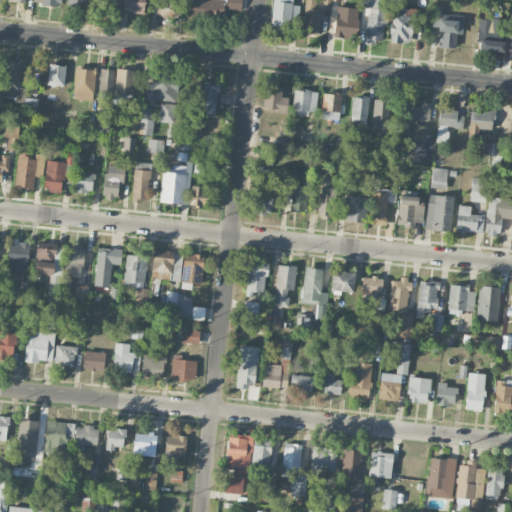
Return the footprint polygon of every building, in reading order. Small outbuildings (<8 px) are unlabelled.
[(151,0),(128,0),(127,12),(143,14),(145,1),(151,2),(151,0)] [(178,15),(178,0),(158,0),(158,14),(178,15)] [(240,17),(240,0),(187,0),(187,15),(240,17)] [(289,30),(289,17),(298,18),(298,5),(293,5),(292,0),(272,0),(272,30),(289,30)] [(320,34),(322,9),(316,9),(316,0),(304,0),(302,33),(320,34)] [(365,39),(384,40),(386,9),(378,9),(378,0),(365,0),(365,6),(367,6),(365,39)] [(360,9),(337,6),(333,36),(355,39),(360,9)] [(439,47),(456,47),(457,34),(463,34),(464,14),(434,13),(434,27),(440,27),(439,47)] [(390,42),(412,43),(412,16),(391,15),(390,42)] [(502,55),(505,19),(479,18),(476,54),(502,55)] [(15,97),(15,102),(25,102),(25,87),(20,87),(21,61),(2,61),(1,96),(15,97)] [(64,86),(65,65),(49,64),(48,85),(64,86)] [(93,100),(95,69),(75,68),(73,99),(93,100)] [(113,95),(114,69),(99,69),(99,95),(113,95)] [(115,94),(134,94),(135,70),(116,69),(115,94)] [(151,100),(177,101),(178,79),(152,78),(151,100)] [(197,110),(215,112),(218,87),(200,85),(197,110)] [(288,97),(281,97),(282,87),(264,86),(263,109),(287,110),(288,97)] [(322,93),(321,120),(340,120),(341,93),(322,93)] [(350,124),(367,125),(368,97),(352,97),(350,124)] [(390,101),(374,99),(370,131),(386,133),(390,101)] [(175,104),(160,103),(159,122),(174,123),(175,104)] [(405,106),(404,120),(429,121),(429,104),(421,103),(421,106),(405,106)] [(462,128),(462,108),(439,107),(437,141),(447,141),(447,128),(462,128)] [(151,134),(152,109),(142,108),(141,134),(151,134)] [(478,133),(478,129),(492,129),(492,110),(471,109),(470,133),(478,133)] [(135,138),(124,137),(123,151),(134,151),(135,138)] [(147,153),(164,154),(164,140),(148,139),(147,153)] [(483,154),(492,154),(492,170),(501,171),(502,143),(483,142),(483,154)] [(17,154),(15,187),(34,188),(35,176),(43,176),(44,157),(17,154)] [(62,192),(65,162),(47,160),(44,191),(62,192)] [(150,163),(134,162),(132,200),(148,201),(150,163)] [(190,172),(185,172),(185,166),(173,165),(173,172),(161,172),(160,203),(188,204),(190,172)] [(103,200),(117,200),(118,185),(124,185),(124,168),(105,167),(103,200)] [(447,169),(432,168),(431,188),(446,189),(447,169)] [(74,192),(92,193),(93,172),(75,171),(74,192)] [(485,201),(486,178),(471,177),(470,201),(485,201)] [(307,185),(290,184),(290,210),(306,211),(307,185)] [(190,206),(206,206),(207,187),(191,186),(190,206)] [(333,217),(337,189),(321,186),(317,215),(333,217)] [(271,214),(272,191),(255,190),(254,213),(271,214)] [(369,223),(386,224),(387,199),(394,199),(395,191),(371,190),(369,223)] [(425,229),(450,232),(454,197),(428,194),(425,229)] [(415,227),(416,221),(422,222),(425,197),(400,195),(396,225),(415,227)] [(365,197),(348,196),(346,221),(365,222),(365,197)] [(511,198),(487,197),(485,236),(499,237),(500,218),(511,218),(511,198)] [(482,215),(470,214),(471,206),(458,205),(455,231),(481,233),(482,215)] [(29,241),(9,240),(8,271),(28,272),(29,241)] [(55,273),(55,245),(36,244),(35,273),(55,273)] [(66,246),(64,276),(82,277),(83,247),(66,246)] [(121,249),(97,247),(95,286),(110,286),(111,264),(121,265),(121,249)] [(152,280),(180,281),(181,254),(173,253),(173,256),(153,255),(152,280)] [(147,256),(127,254),(123,285),(144,287),(147,256)] [(182,283),(202,284),(203,255),(183,254),(182,283)] [(246,294),(265,294),(266,262),(248,262),(246,294)] [(288,307),(288,290),(295,291),(295,266),(276,265),(275,306),(288,307)] [(61,267),(54,266),(54,274),(49,274),(48,303),(59,304),(61,267)] [(321,268),(303,267),(302,303),(320,304),(321,268)] [(353,292),(355,273),(332,270),(330,291),(340,292),(340,291),(353,292)] [(361,297),(373,298),(374,293),(381,294),(382,277),(362,276),(361,297)] [(390,279),(389,310),(408,310),(409,279),(390,279)] [(415,317),(426,319),(428,307),(435,308),(439,283),(420,280),(415,317)] [(467,291),(468,286),(450,284),(447,311),(472,314),(475,292),(467,291)] [(89,286),(75,285),(74,298),(88,300),(89,286)] [(497,321),(499,287),(478,286),(476,320),(497,321)] [(165,316),(204,318),(205,307),(192,306),(192,298),(178,297),(178,292),(166,291),(165,316)] [(327,292),(319,291),(316,319),(324,320),(327,292)] [(258,314),(258,302),(244,302),(244,313),(258,314)] [(267,326),(280,327),(281,315),(268,314),(267,326)] [(410,338),(413,316),(401,314),(398,337),(410,338)] [(443,315),(430,314),(428,330),(442,331),(443,315)] [(70,330),(82,329),(82,317),(70,317),(70,330)] [(198,344),(200,331),(183,329),(181,342),(198,344)] [(17,331),(0,330),(0,357),(15,358),(17,331)] [(25,361),(53,362),(54,332),(26,331),(25,361)] [(498,349),(499,337),(472,336),(472,348),(498,349)] [(261,385),(285,389),(292,342),(283,341),(280,365),(264,363),(261,385)] [(129,344),(115,342),(112,370),(131,372),(134,352),(129,351),(129,344)] [(381,372),(378,399),(398,401),(401,374),(407,374),(410,344),(399,343),(396,374),(381,372)] [(76,347),(56,345),(54,364),(74,366),(76,347)] [(237,386),(256,387),(257,346),(238,345),(237,386)] [(105,352),(84,351),(83,370),(104,371),(105,352)] [(141,373),(162,377),(165,357),(144,353),(141,373)] [(196,360),(180,360),(181,354),(172,354),(171,378),(195,379),(196,360)] [(369,397),(371,363),(361,362),(360,371),(350,371),(349,396),(369,397)] [(459,378),(465,378),(467,365),(460,365),(459,378)] [(335,373),(324,372),(323,393),(340,394),(341,380),(335,380),(335,373)] [(464,409),(482,411),(486,374),(468,372),(464,409)] [(295,391),(311,391),(312,376),(296,375),(295,391)] [(407,401),(427,403),(429,378),(409,376),(407,401)] [(494,409),(511,409),(511,379),(495,380),(494,409)] [(456,387),(446,387),(446,383),(437,382),(435,405),(455,406),(456,387)] [(16,447),(35,449),(38,421),(19,419),(16,447)] [(45,451),(67,451),(68,422),(45,421),(45,451)] [(97,445),(98,426),(74,426),(74,454),(84,454),(84,445),(97,445)] [(124,449),(125,429),(107,428),(106,448),(124,449)] [(155,457),(156,433),(134,432),(133,456),(155,457)] [(164,457),(185,458),(186,436),(165,435),(164,457)] [(252,465),(270,466),(272,440),(253,439),(252,465)] [(302,444),(283,443),(281,476),(292,477),(291,495),(305,496),(307,475),(299,474),(302,444)] [(326,478),(326,471),(335,471),(335,448),(312,447),(311,477),(326,478)] [(360,476),(361,450),(343,449),(342,475),(360,476)] [(392,452),(370,452),(369,476),(391,477),(392,452)] [(451,498),(455,459),(429,456),(425,495),(451,498)] [(460,465),(454,508),(480,511),(482,500),(474,498),(476,485),(483,486),(486,470),(475,468),(476,461),(466,460),(465,466),(460,465)] [(85,478),(96,479),(97,468),(86,467),(85,478)] [(501,467),(486,467),(486,499),(501,500),(501,467)] [(156,490),(157,471),(145,470),(144,489),(156,490)] [(140,488),(140,477),(129,477),(129,488),(140,488)] [(397,490),(383,489),(381,508),(395,510),(397,490)] [(332,508),(333,493),(322,492),(321,508),(332,508)] [(362,511),(363,496),(347,495),(346,511),(362,511)]
